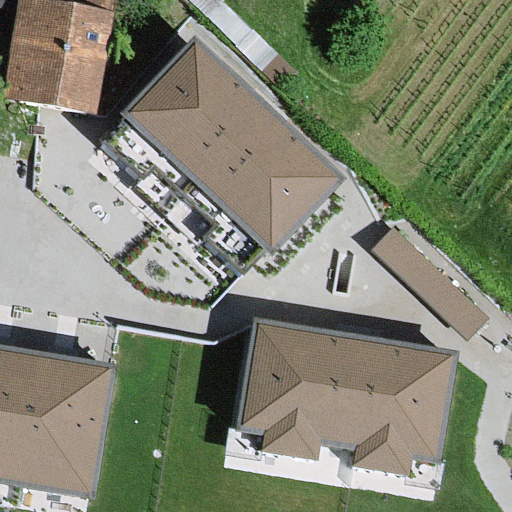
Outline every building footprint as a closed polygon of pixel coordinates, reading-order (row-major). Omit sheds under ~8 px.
[(2,105),(89,120),(109,0),(0,0),(0,4),(18,8),(2,105)] [(339,185),(184,41),(89,142),(135,185),(147,172),(211,231),(198,245),(243,288),(339,185)] [(245,320),(227,424),(218,422),(211,461),(262,470),(264,462),(311,470),(315,446),(349,452),(345,472),(393,481),(392,490),(440,498),(446,464),(438,463),(456,356),(245,320)] [(44,357),(0,350),(0,495),(21,499),(44,357)] [(109,368),(44,357),(21,499),(86,509),(109,368)]
